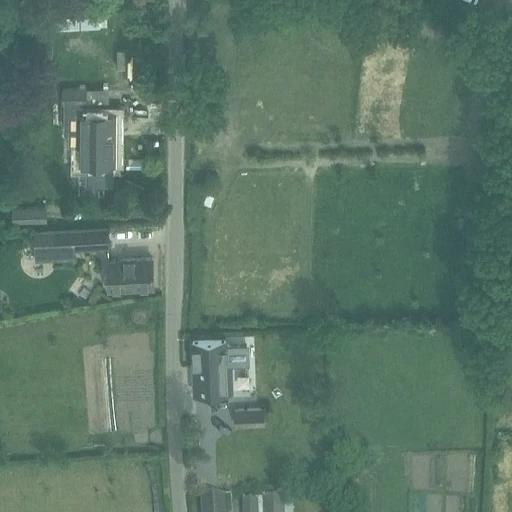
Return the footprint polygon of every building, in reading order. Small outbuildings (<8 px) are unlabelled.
[(88,105),(88,91),(88,90),(66,90),(65,105),(88,105)] [(115,166),(116,115),(80,115),(79,128),(70,128),(70,146),(79,146),(79,165),(87,165),(87,185),(112,186),(112,166),(115,166)] [(46,223),(45,208),(13,209),(14,224),(46,223)] [(34,233),(35,252),(109,248),(108,229),(34,233)] [(152,259),(132,259),(108,260),(109,290),(153,288),(152,259)] [(225,341),(213,341),(193,342),(195,394),(233,393),(231,362),(226,362),(225,341)] [(265,425),(265,409),(235,410),(236,426),(265,425)] [(232,511),(231,499),(221,499),(202,501),(202,511),(232,511)] [(264,503),(263,511),(283,511),(284,502),(264,503)] [(257,511),(258,503),(244,503),(243,511),(257,511)]
